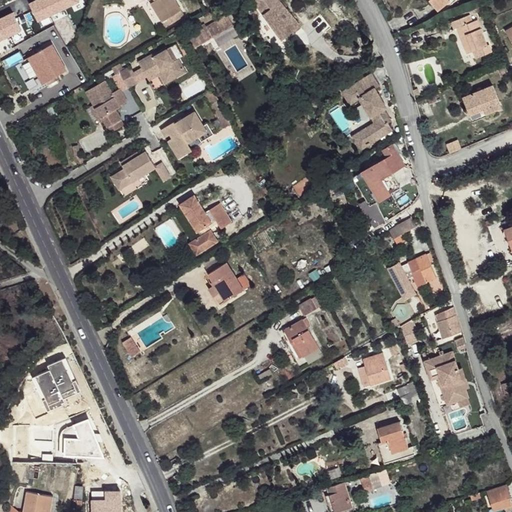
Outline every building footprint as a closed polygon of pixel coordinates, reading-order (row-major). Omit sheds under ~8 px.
[(79,0),(37,0),(28,4),(37,21),(80,1),(79,0)] [(154,0),(155,1),(151,3),(165,27),(183,16),(180,10),(181,10),(174,0),(154,0)] [(252,0),(263,14),(282,40),(294,30),(295,32),(301,27),(277,0),(252,0)] [(428,0),(429,0),(437,11),(450,0),(453,4),(456,0),(428,0)] [(473,6),(476,13),(483,10),(480,3),(473,6)] [(13,14),(0,20),(0,41),(21,31),(13,14)] [(224,31),(234,26),(227,14),(217,20),(224,31)] [(457,28),(467,53),(475,50),(482,47),(485,55),(492,52),(489,44),(487,45),(477,20),(473,22),(470,15),(451,22),(454,29),(457,28)] [(213,38),(224,31),(217,20),(188,37),(194,47),(212,37),(213,38)] [(43,49),(28,57),(21,61),(35,88),(43,84),(39,78),(43,75),(47,82),(48,85),(58,79),(59,78),(58,75),(66,71),(51,45),(45,48),(44,46),(42,47),(43,49)] [(167,49),(174,61),(177,59),(170,47),(167,49)] [(485,55),(482,47),(475,50),(478,57),(485,55)] [(147,77),(158,71),(157,68),(159,67),(167,80),(174,76),(175,78),(186,72),(179,58),(177,59),(174,61),(167,49),(155,56),(153,53),(138,62),(141,68),(147,77)] [(112,68),(116,74),(123,70),(119,63),(112,68)] [(194,65),(200,74),(203,72),(198,63),(194,65)] [(125,83),(128,88),(137,83),(130,71),(128,67),(123,70),(116,74),(113,76),(119,86),(125,83)] [(147,77),(149,81),(160,75),(165,84),(175,78),(174,76),(167,80),(159,67),(157,68),(158,71),(147,77)] [(137,83),(147,77),(141,68),(134,72),(132,69),(130,71),(137,83)] [(380,86),(372,73),(343,92),(350,104),(360,98),(375,123),(353,136),(361,149),(380,137),(392,130),(388,123),(391,121),(389,120),(388,118),(386,118),(384,118),(380,112),(384,109),(386,108),(375,89),(380,86)] [(112,93),(105,80),(86,92),(93,105),(101,118),(103,117),(112,132),(124,125),(116,109),(120,107),(120,106),(128,101),(120,88),(112,93)] [(493,85),(463,97),(468,112),(482,107),(486,116),(491,114),(490,112),(502,107),(493,85)] [(205,94),(219,118),(227,114),(213,89),(205,94)] [(94,122),(101,118),(93,105),(86,109),(94,122)] [(482,107),(468,112),(472,122),(486,116),(482,107)] [(391,121),(392,121),(384,109),(380,112),(384,118),(386,118),(388,118),(389,120),(391,121)] [(168,141),(179,159),(188,153),(184,145),(187,143),(198,136),(207,131),(203,125),(195,111),(176,123),(174,121),(161,129),(166,137),(172,133),(175,137),(168,141)] [(219,118),(224,128),(233,123),(227,114),(219,118)] [(207,123),(203,125),(207,131),(198,136),(201,141),(213,134),(207,123)] [(395,135),(392,130),(380,137),(383,142),(395,135)] [(396,142),(383,149),(384,150),(381,152),(384,159),(353,177),(366,200),(360,203),(374,228),(385,221),(376,202),(401,188),(392,172),(405,164),(401,158),(404,156),(396,142)] [(187,143),(184,145),(188,153),(192,151),(187,143)] [(171,177),(162,163),(156,166),(146,151),(140,155),(130,161),(132,164),(124,169),(111,177),(119,190),(156,167),(164,181),(171,177)] [(124,169),(132,164),(130,161),(140,155),(138,152),(120,162),(124,169)] [(76,156),(80,162),(84,159),(80,154),(76,156)] [(195,195),(179,204),(200,236),(189,243),(196,255),(218,241),(208,225),(216,220),(221,228),(232,221),(220,203),(206,212),(195,195)] [(416,226),(411,217),(398,224),(403,233),(416,226)] [(403,233),(398,224),(390,230),(397,245),(405,241),(401,235),(403,234),(403,233)] [(388,268),(400,291),(411,285),(408,279),(414,276),(418,286),(428,282),(427,281),(436,276),(430,262),(433,261),(430,253),(408,262),(401,266),(399,262),(388,268)] [(215,285),(226,301),(251,285),(244,274),(237,278),(227,262),(208,274),(215,285)] [(220,305),(226,301),(215,285),(209,289),(220,305)] [(400,291),(405,300),(416,294),(411,285),(400,291)] [(322,305),(320,306),(322,311),(328,308),(318,291),(314,294),(315,296),(316,296),(322,305)] [(315,296),(299,306),(304,315),(320,306),(322,305),(316,296),(315,296)] [(443,338),(462,331),(454,306),(436,314),(443,338)] [(400,325),(396,318),(389,322),(393,330),(400,325)] [(307,327),(303,319),(284,330),(290,341),(287,343),(297,360),(306,355),(317,348),(319,347),(307,327)] [(131,337),(122,342),(132,357),(140,352),(131,337)] [(454,340),(457,347),(466,343),(464,337),(454,340)] [(389,347),(392,356),(400,353),(397,345),(389,347)] [(321,356),(317,348),(306,355),(310,363),(321,356)] [(424,361),(440,407),(443,406),(445,412),(470,403),(468,397),(465,389),(463,383),(465,381),(466,379),(462,367),(459,369),(453,351),(444,354),(443,351),(439,352),(440,355),(424,361)] [(391,379),(383,353),(363,359),(365,366),(359,368),(364,387),(391,379)] [(345,357),(338,361),(341,366),(342,367),(349,363),(345,357)] [(258,376),(260,380),(270,374),(268,370),(258,376)] [(414,381),(408,384),(407,385),(397,389),(401,397),(418,390),(414,381)] [(511,392),(511,385),(511,381),(501,384),(504,395),(511,392)] [(422,397),(418,389),(418,390),(401,397),(400,397),(404,405),(422,397)] [(385,463),(415,454),(412,446),(408,448),(405,438),(408,437),(406,433),(404,434),(400,422),(379,428),(383,441),(379,442),(385,463)] [(338,436),(334,442),(342,447),(346,442),(338,436)] [(391,483),(386,469),(368,474),(372,488),(391,483)] [(372,488),(368,474),(360,477),(365,491),(372,488)] [(336,511),(352,507),(344,482),(327,486),(330,494),(325,495),(330,511),(336,511)] [(511,503),(506,485),(488,491),(494,510),(504,507),(506,511),(511,510),(511,503)] [(83,486),(75,486),(74,507),(82,507),(83,486)] [(50,511),(54,496),(27,491),(23,511),(19,511),(50,511)]
